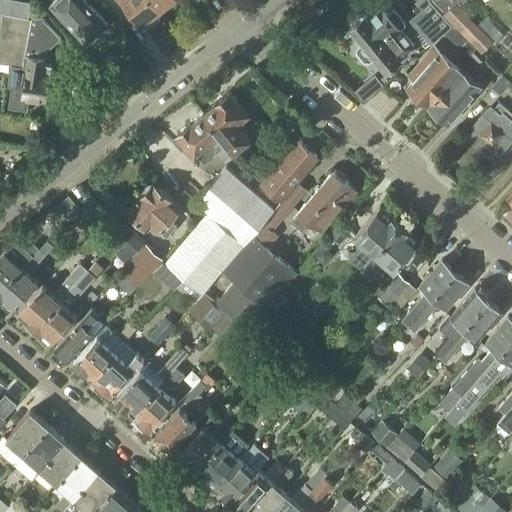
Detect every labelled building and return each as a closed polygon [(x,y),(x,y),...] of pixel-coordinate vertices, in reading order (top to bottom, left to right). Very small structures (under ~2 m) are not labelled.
[(0,0),(0,12),(28,17),(31,2),(19,0),(0,0)] [(86,43),(106,25),(84,0),(55,0),(51,5),(59,14),(55,18),(68,32),(72,28),(86,43)] [(151,0),(117,0),(128,13),(131,11),(142,24),(159,10),(151,0)] [(151,0),(159,10),(171,0),(151,0)] [(430,0),(433,3),(442,14),(455,28),(456,27),(477,48),(481,53),(493,42),(477,25),(458,5),(465,0),(430,0)] [(394,9),(387,15),(381,8),(367,19),(364,15),(362,16),(358,16),(352,20),(353,25),(351,27),(364,42),(358,47),(358,52),(366,61),(370,62),(376,57),(388,70),(416,45),(401,28),(406,24),(394,9)] [(25,66),(32,19),(2,14),(0,28),(0,62),(11,64),(25,66)] [(414,26),(431,45),(444,33),(427,14),(414,26)] [(45,58),(46,52),(61,38),(41,16),(33,15),(32,19),(25,66),(11,64),(7,87),(11,87),(8,106),(27,109),(29,98),(43,100),(48,65),(41,64),(42,58),(45,58)] [(486,17),(477,25),(493,42),(495,44),(504,35),(486,17)] [(426,104),(458,67),(436,48),(425,56),(409,75),(414,80),(408,87),(417,95),(414,98),(423,107),(426,104)] [(485,56),(481,53),(477,48),(471,55),(479,63),(485,56)] [(458,67),(426,104),(449,123),(480,85),(458,67)] [(482,98),(490,105),(510,82),(502,75),(482,98)] [(234,151),(250,139),(238,122),(249,113),(231,91),(204,113),(225,140),(234,151)] [(511,113),(499,102),(494,109),(492,107),(490,109),(488,107),(465,134),(467,135),(465,137),(492,160),(494,159),(496,160),(511,141),(511,113)] [(195,156),(199,162),(214,150),(223,161),(234,151),(225,140),(204,113),(177,135),(195,156)] [(283,197),(318,156),(298,139),(271,170),(261,182),(281,199),(283,197)] [(245,163),(261,182),(271,170),(252,155),(245,163)] [(207,212),(165,261),(202,292),(222,270),(253,234),(275,207),(274,207),(226,165),(195,201),(207,212)] [(337,173),(334,170),(298,211),(290,221),(304,233),(312,224),(319,230),(355,189),(345,180),(345,177),(340,172),(337,173)] [(181,209),(151,184),(150,186),(145,186),(141,191),(141,196),(127,212),(148,230),(151,225),(165,237),(176,225),(171,221),(181,209)] [(80,210),(69,196),(53,209),(64,223),(80,210)] [(253,234),(268,247),(278,235),(273,230),(294,206),(283,197),(281,199),(274,207),(275,207),(263,222),(253,234)] [(73,219),(89,233),(107,212),(93,199),(92,199),(73,219)] [(351,259),(361,268),(375,252),(399,223),(380,206),(378,209),(355,235),(364,243),(351,259)] [(118,238),(127,227),(109,212),(99,223),(93,231),(105,241),(112,233),(118,238)] [(339,244),(350,232),(340,223),(330,235),(339,244)] [(370,278),(385,261),(394,269),(397,266),(419,240),(399,223),(375,252),(361,268),(360,269),(370,278)] [(131,259),(146,244),(128,227),(118,238),(114,243),(131,259)] [(298,272),(270,248),(268,247),(253,234),(222,270),(234,280),(216,302),(250,329),(298,272)] [(0,296),(12,308),(39,281),(29,272),(53,246),(47,241),(38,249),(39,249),(22,266),(0,287),(0,296)] [(0,287),(22,266),(39,249),(38,249),(33,244),(16,260),(5,251),(0,255),(0,287)] [(146,244),(131,259),(121,271),(137,286),(163,259),(146,244)] [(408,326),(408,325),(416,316),(422,310),(422,309),(455,271),(442,260),(419,286),(426,292),(416,305),(410,311),(402,321),(408,326)] [(60,300),(88,270),(80,263),(53,293),(43,285),(17,312),(34,327),(60,300)] [(51,342),(77,315),(68,307),(95,277),(88,270),(60,300),(34,327),(51,342)] [(130,294),(137,286),(121,271),(113,278),(114,279),(130,294)] [(446,309),(469,282),(455,271),(422,309),(422,310),(416,316),(408,325),(408,326),(415,332),(423,322),(429,316),(439,303),(446,309)] [(388,306),(399,294),(410,282),(400,274),(390,286),(378,298),(388,306)] [(439,356),(488,300),(475,288),(437,332),(444,337),(432,350),(439,356)] [(225,312),(203,293),(192,306),(214,325),(225,312)] [(287,299),(282,294),(271,306),(277,310),(287,299)] [(488,300),(439,356),(446,362),(471,333),(477,339),(502,311),(488,300)] [(56,346),(70,359),(104,322),(90,310),(56,346)] [(488,367),(511,338),(511,319),(508,316),(485,343),(492,349),(481,361),(478,358),(452,388),(462,396),(488,367)] [(166,317),(148,336),(158,345),(176,326),(166,317)] [(73,361),(91,377),(115,351),(124,340),(137,328),(129,322),(118,334),(107,324),(73,361)] [(248,331),(241,339),(260,356),(268,347),(248,331)] [(503,376),(511,365),(511,338),(488,367),(462,396),(457,402),(467,411),(499,373),(503,376)] [(91,377),(109,393),(133,367),(137,366),(144,359),(137,352),(124,340),(115,351),(91,377)] [(158,385),(176,367),(189,352),(180,346),(157,372),(146,363),(140,369),(115,398),(133,414),(158,385)] [(270,350),(254,366),(272,384),(288,367),(270,350)] [(421,353),(408,367),(419,377),(431,363),(421,353)] [(150,428),(176,400),(168,394),(185,375),(176,367),(158,385),(133,414),(150,428)] [(292,387),(301,378),(290,367),(281,376),(289,383),(292,387)] [(317,387),(332,399),(343,387),(328,374),(317,387)] [(205,385),(199,380),(170,412),(172,414),(155,433),(160,437),(156,441),(164,448),(167,444),(172,448),(207,410),(193,398),(205,385)] [(316,405),(325,396),(307,381),(299,391),(309,400),(316,405)] [(505,413),(506,413),(511,405),(511,392),(507,398),(499,407),(505,413)] [(339,407),(352,418),(360,408),(344,394),(336,404),(339,407)] [(330,417),(339,407),(336,404),(325,396),(316,405),(330,417)] [(316,405),(309,400),(299,410),(305,416),(316,405)] [(0,415),(3,418),(13,407),(6,401),(2,405),(0,402),(0,415)] [(339,407),(330,417),(344,428),(352,418),(339,407)] [(7,438),(4,435),(0,440),(0,451),(14,464),(24,454),(49,426),(31,411),(7,438)] [(197,469),(226,437),(227,435),(217,426),(221,421),(213,414),(178,453),(187,460),(183,465),(191,472),(195,468),(197,469)] [(42,469),(66,441),(49,426),(24,454),(14,464),(31,479),(41,468),(42,469)] [(358,441),(365,434),(357,427),(350,434),(358,441)] [(388,448),(398,436),(398,435),(399,434),(390,427),(379,440),(388,448)] [(365,434),(358,441),(355,444),(366,453),(375,443),(365,434)] [(398,436),(388,448),(404,461),(414,450),(398,436)] [(216,486),(242,457),(238,454),(246,446),(239,439),(235,444),(226,437),(197,469),(199,471),(195,475),(203,482),(206,478),(216,486)] [(58,484),(83,456),(66,441),(42,469),(58,484)] [(232,500),(257,471),(256,470),(259,467),(262,464),(254,457),(261,449),(254,443),(249,448),(242,457),(216,486),(223,492),(220,497),(227,503),(231,499),(232,500)] [(383,466),(391,457),(377,445),(369,455),(383,466)] [(431,463),(415,449),(404,461),(420,475),(431,463)] [(449,449),(434,466),(448,478),(463,461),(449,449)] [(75,498),(99,470),(83,456),(58,484),(67,491),(55,505),(63,511),(75,498)] [(395,477),(404,468),(391,457),(383,466),(395,477)] [(283,470),(280,467),(281,465),(277,461),(266,473),(259,467),(256,470),(257,471),(232,500),(245,511),(246,511),(283,470)] [(270,511),(287,492),(281,487),(292,475),(294,473),(286,466),(283,470),(246,511),(270,511)] [(439,491),(447,481),(429,466),(421,476),(439,491)] [(294,511),(310,494),(325,477),(327,474),(320,468),(305,486),(294,498),(287,492),(270,511),(294,511)] [(404,468),(395,477),(396,478),(395,479),(409,491),(419,481),(404,468)] [(91,511),(92,511),(116,485),(99,470),(75,498),(63,511),(74,511),(81,504),(91,511)] [(310,511),(309,511),(319,499),(333,484),(325,477),(310,494),(294,511),(310,511)] [(455,503),(467,489),(459,482),(447,497),(455,503)] [(474,483),(456,505),(464,511),(477,511),(490,497),(474,483)] [(122,511),(133,500),(116,485),(92,511),(122,511)] [(424,511),(425,511),(437,498),(427,489),(415,503),(424,511)] [(341,511),(351,502),(343,495),(331,509),(328,511),(341,511)] [(505,511),(507,511),(491,497),(478,511),(505,511)] [(147,511),(133,500),(122,511),(147,511)] [(431,511),(451,511),(452,511),(440,500),(430,511),(431,511)] [(354,511),(358,508),(351,502),(341,511),(354,511)] [(22,511),(11,503),(7,508),(6,508),(2,511),(22,511)]
